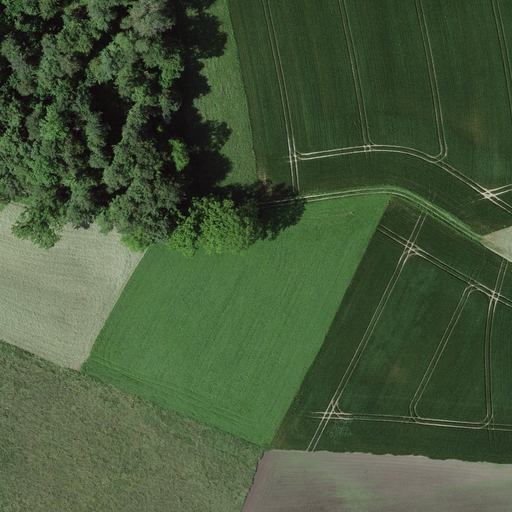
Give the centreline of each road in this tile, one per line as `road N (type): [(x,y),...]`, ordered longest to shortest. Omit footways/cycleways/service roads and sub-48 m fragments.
road 1 (track): [(511,257),(393,191),(249,206),(152,188)]
road 2 (track): [(152,188),(0,166)]
